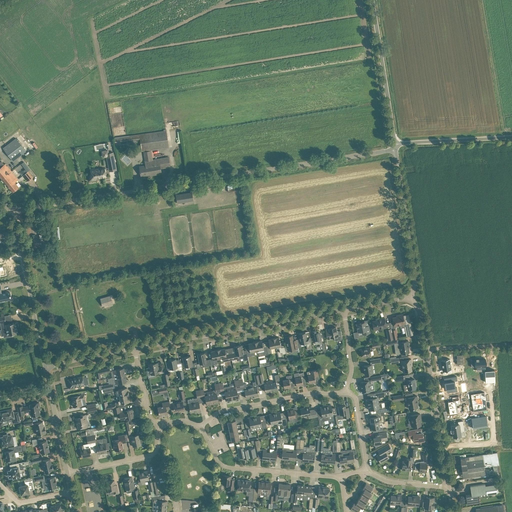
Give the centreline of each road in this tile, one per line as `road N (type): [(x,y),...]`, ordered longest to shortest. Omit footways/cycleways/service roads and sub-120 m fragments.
road 1 (unclassified): [(11,211),(394,149)]
road 2 (residential): [(134,347),(343,308)]
road 3 (residential): [(197,429),(228,468),(340,477)]
road 4 (residential): [(343,392),(219,413),(197,429)]
road 5 (unclassified): [(409,297),(415,277),(394,149)]
road 6 (unclassified): [(393,143),(371,0)]
road 7 (unclassified): [(40,347),(11,211)]
